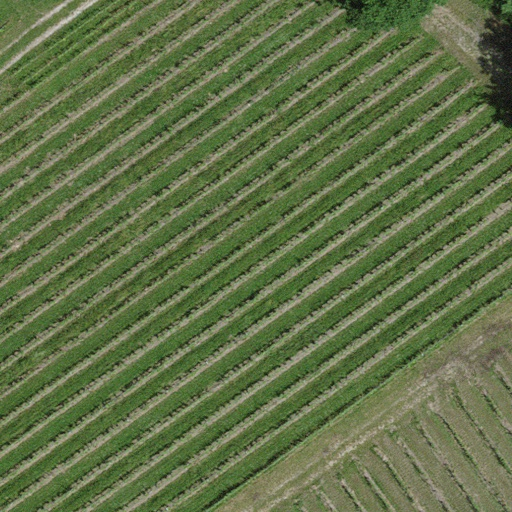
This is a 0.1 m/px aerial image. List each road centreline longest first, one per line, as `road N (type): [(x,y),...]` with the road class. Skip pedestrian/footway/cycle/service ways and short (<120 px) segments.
road 1 (track): [(262,511),(511,332)]
road 2 (track): [(511,82),(420,0)]
